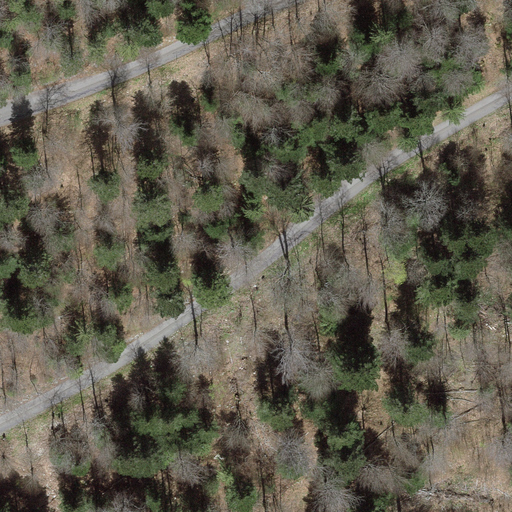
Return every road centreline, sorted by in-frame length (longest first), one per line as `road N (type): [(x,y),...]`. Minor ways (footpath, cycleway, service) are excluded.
road 1 (unclassified): [(0,426),(281,254),(333,200),(399,151),(511,93)]
road 2 (unclassified): [(272,0),(117,75),(0,114)]
